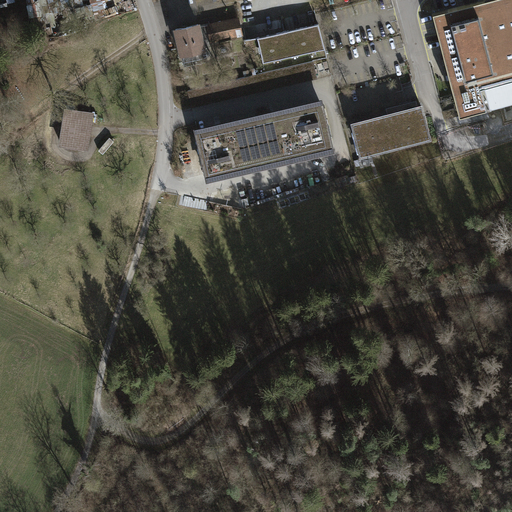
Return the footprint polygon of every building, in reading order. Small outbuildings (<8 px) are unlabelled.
[(461,114),(511,100),(511,0),(483,0),(434,13),(450,73),(461,114)] [(242,37),(238,18),(176,32),(182,63),(207,57),(205,45),(242,37)] [(317,21),(256,35),(262,61),(323,47),(317,21)] [(312,60),(185,89),(189,106),(316,77),(312,60)] [(357,146),(425,129),(416,96),(349,113),(357,146)] [(319,97),(194,125),(205,174),(330,145),(319,97)] [(95,112),(67,108),(63,130),(52,129),(50,143),(89,149),(95,112)]
